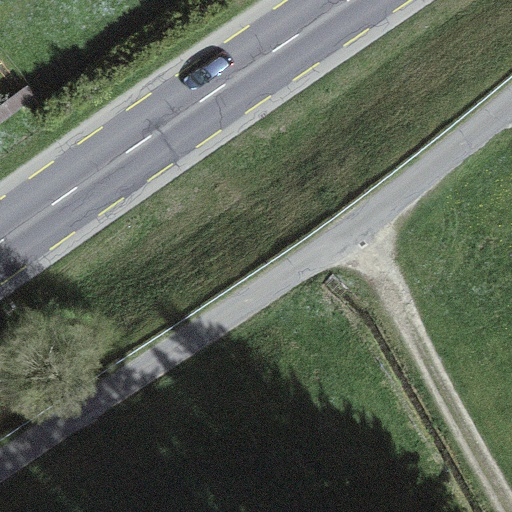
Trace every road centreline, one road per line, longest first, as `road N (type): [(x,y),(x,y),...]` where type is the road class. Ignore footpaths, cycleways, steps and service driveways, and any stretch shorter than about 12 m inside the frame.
road 1 (track): [(511,100),(358,220),(0,463)]
road 2 (primary): [(0,236),(349,0)]
road 3 (track): [(510,511),(358,220)]
